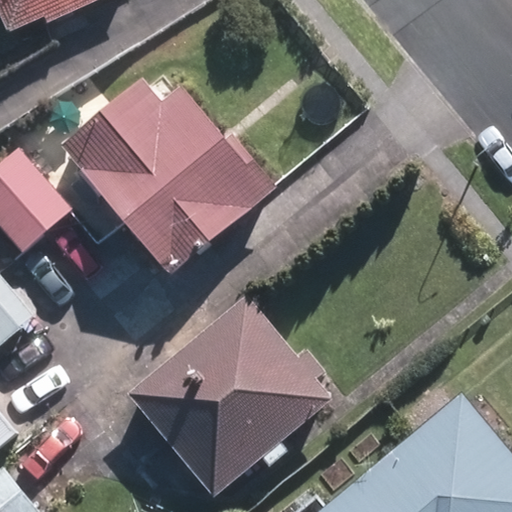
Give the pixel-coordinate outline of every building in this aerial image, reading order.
[(0,0),(0,18),(10,39),(46,24),(49,31),(116,0),(0,0)] [(163,265),(270,176),(229,126),(223,132),(176,75),(153,94),(132,68),(53,133),(163,265)] [(0,151),(0,224),(19,245),(70,200),(14,138),(0,151)] [(0,276),(0,436),(13,425),(0,410),(0,331),(27,309),(0,276)] [(208,488),(328,390),(243,286),(123,385),(208,488)] [(511,511),(511,446),(457,380),(298,511),(511,511)] [(0,511),(32,511),(37,509),(0,462),(0,511)]
